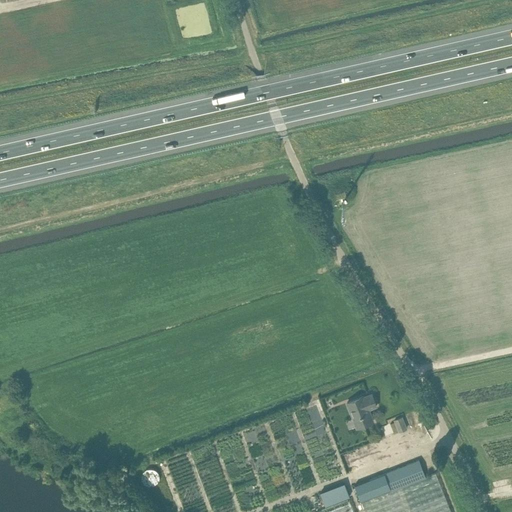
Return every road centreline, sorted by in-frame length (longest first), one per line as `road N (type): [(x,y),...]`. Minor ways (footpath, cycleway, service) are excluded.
road 1 (unclassified): [(483,511),(311,198),(235,0)]
road 2 (motorway): [(511,37),(0,153)]
road 3 (motorway): [(0,180),(511,64)]
road 4 (track): [(0,374),(345,262)]
